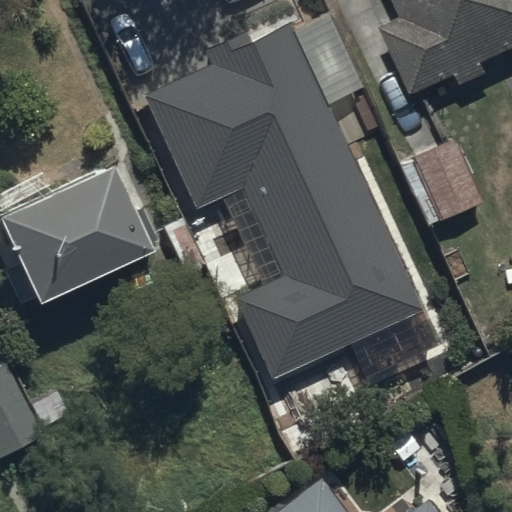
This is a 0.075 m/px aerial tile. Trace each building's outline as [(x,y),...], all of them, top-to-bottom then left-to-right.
[(483,67),(511,50),(511,0),(396,0),(409,22),(384,35),(420,101),(458,80),(463,89),(488,76),(483,67)] [(213,64),(145,95),(196,207),(245,184),(287,277),(237,299),(273,377),(422,309),(287,13),(206,49),(213,64)] [(453,143),(408,162),(397,167),(424,229),(480,204),(453,143)] [(103,166),(0,211),(0,232),(10,255),(3,257),(21,299),(138,247),(103,166)] [(162,278),(123,295),(140,334),(178,317),(162,278)] [(1,367),(0,367),(0,465),(40,446),(1,367)] [(338,511),(317,485),(281,511),(427,511),(424,508),(418,511),(338,511)]
